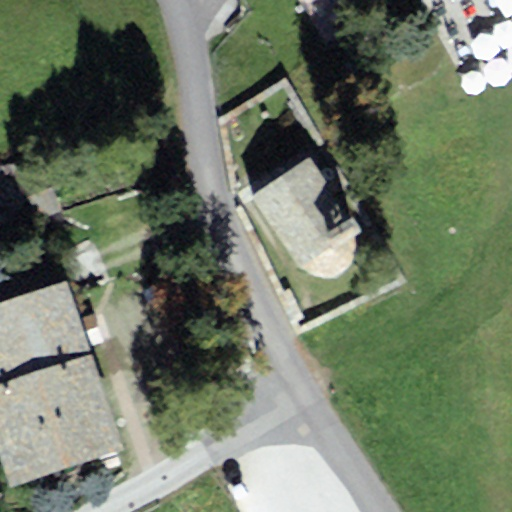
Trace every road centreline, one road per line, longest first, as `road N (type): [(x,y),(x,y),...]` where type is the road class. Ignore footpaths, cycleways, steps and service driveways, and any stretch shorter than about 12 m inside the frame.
road 1 (unclassified): [(304,394),(216,202),(174,0)]
road 2 (residential): [(304,394),(97,511)]
road 3 (unclassified): [(388,511),(304,394)]
